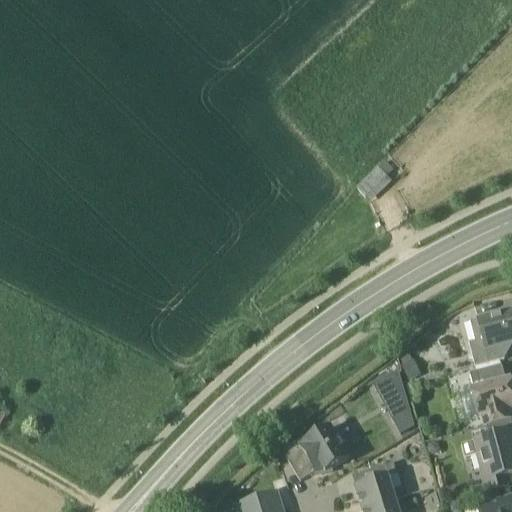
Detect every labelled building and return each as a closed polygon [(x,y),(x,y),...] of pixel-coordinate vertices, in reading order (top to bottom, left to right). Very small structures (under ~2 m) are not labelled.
[(358,186),(370,199),(389,182),(377,169),(358,186)] [(470,324),(475,343),(469,345),(475,369),(504,362),(507,357),(500,353),(499,348),(511,344),(511,311),(477,321),(478,322),(470,324)] [(408,384),(420,378),(410,356),(398,362),(408,384)] [(511,387),(510,381),(506,382),(502,367),(470,376),(474,391),(471,391),(478,417),(482,416),(485,429),(511,421),(511,419),(509,409),(511,407),(511,387)] [(373,386),(380,400),(403,387),(399,372),(373,386)] [(415,429),(411,415),(394,424),(401,437),(415,429)] [(300,484),(311,478),(323,471),(325,475),(351,460),(342,445),(344,444),(341,439),(337,432),(335,433),(333,429),(306,444),(303,440),(286,450),(290,456),(285,459),(300,484)] [(487,495),(509,489),(506,478),(511,476),(511,433),(473,444),(461,447),(464,460),(477,457),(487,495)] [(430,447),(428,451),(430,455),(434,456),(438,455),(440,451),(438,447),(434,445),(430,447)] [(401,488),(397,477),(393,465),(370,472),(374,484),(355,490),(362,511),(395,502),(392,491),(401,488)] [(281,511),(277,496),(238,508),(239,511),(281,511)] [(511,511),(511,503),(509,505),(508,501),(478,509),(478,511),(511,511)] [(398,511),(395,502),(362,511),(361,511),(398,511)] [(460,511),(458,503),(445,507),(446,511),(460,511)]
